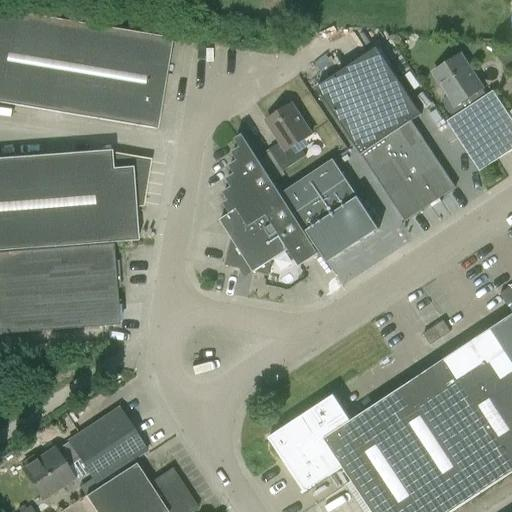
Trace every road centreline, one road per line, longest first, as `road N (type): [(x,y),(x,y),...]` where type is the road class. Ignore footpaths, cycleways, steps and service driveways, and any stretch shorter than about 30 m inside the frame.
road 1 (unclassified): [(168,304),(202,119),(343,31)]
road 2 (unclassified): [(306,330),(511,195)]
road 3 (unclassified): [(306,330),(168,304)]
road 4 (unclassified): [(189,406),(306,330)]
road 5 (unclassified): [(258,511),(189,406)]
